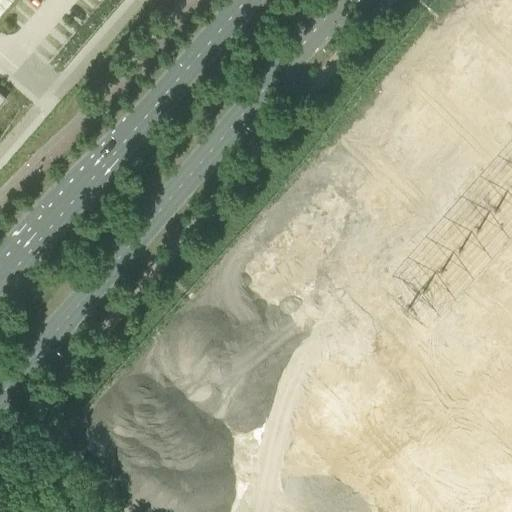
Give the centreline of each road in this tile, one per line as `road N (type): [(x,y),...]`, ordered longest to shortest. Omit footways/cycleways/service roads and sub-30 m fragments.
road 1 (secondary): [(0,397),(344,0)]
road 2 (secondary): [(251,0),(0,291)]
